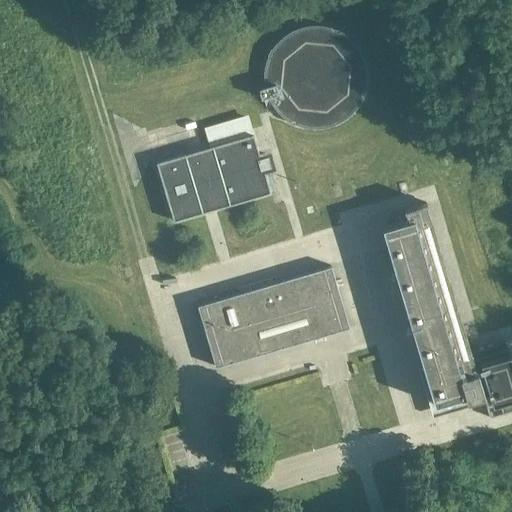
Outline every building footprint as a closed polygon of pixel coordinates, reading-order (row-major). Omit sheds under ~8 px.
[(277,43),(274,46),(272,49),(271,48),(268,55),(267,59),(266,63),(265,67),(264,70),(264,74),(264,78),(264,82),(265,86),(266,90),(267,93),(268,97),(270,100),(272,104),(274,107),(276,110),(279,113),(281,116),(284,118),(288,120),(287,121),(294,125),(294,124),(298,125),(301,126),(305,127),(309,128),(313,128),(317,128),(321,128),(324,128),(328,127),(332,126),(336,124),(339,123),(343,121),(346,119),(349,116),(352,114),(354,111),(357,108),(359,105),(360,105),(363,99),(362,98),(364,95),(365,91),(366,87),(367,83),(367,79),(367,76),(367,72),(366,68),(365,64),(364,60),(363,57),(361,53),(359,50),(357,46),(355,43),(352,41),(350,38),(347,35),(343,33),(344,32),(338,29),(337,30),(333,28),(330,27),(326,26),(322,26),(318,25),(314,25),(310,25),(307,26),(303,27),(299,28),(295,29),(292,31),(288,33),(285,35),(282,37),(279,40),(277,43)] [(213,90),(235,85),(230,60),(208,64),(213,90)] [(235,134),(252,129),(249,119),(232,123),(235,134)] [(210,141),(227,137),(224,126),(207,131),(210,141)] [(253,134),(209,147),(157,163),(174,221),(271,193),(264,169),(272,167),(268,155),(260,157),(253,134)] [(426,203),(405,209),(408,220),(383,227),(437,409),(459,403),(458,396),(465,394),(467,400),(483,396),(470,352),(426,203)] [(349,327),(331,267),(278,282),(276,277),(238,288),(240,294),(198,306),(216,366),(349,327)] [(511,365),(505,342),(479,349),(470,352),(483,396),(490,418),(511,411),(511,365)]
